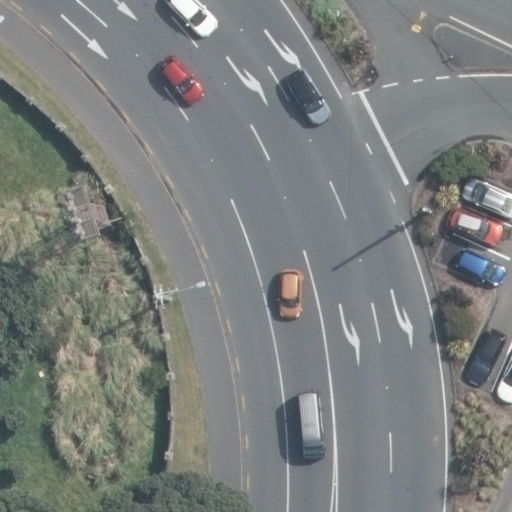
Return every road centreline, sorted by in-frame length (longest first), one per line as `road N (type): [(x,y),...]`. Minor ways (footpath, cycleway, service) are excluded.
road 1 (trunk): [(301,176),(346,300),(354,511)]
road 2 (trunk): [(186,0),(250,78),(301,176)]
road 3 (residential): [(390,0),(418,59),(414,95),(401,117)]
